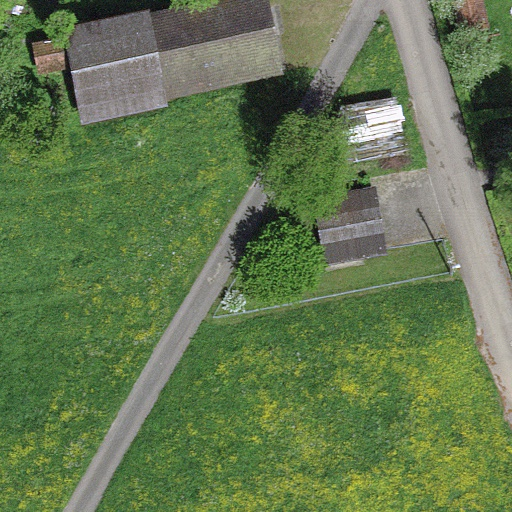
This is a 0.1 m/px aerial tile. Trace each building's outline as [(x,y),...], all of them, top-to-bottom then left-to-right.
[(474,5),(453,8),(458,38),(479,34),(474,5)] [(66,45),(80,115),(268,76),(254,6),(66,45)] [(55,49),(33,53),(37,75),(59,70),(55,49)] [(316,170),(399,156),(388,107),(338,115),(316,170)] [(346,233),(373,228),(368,200),(314,209),(323,263),(350,259),(346,233)]
